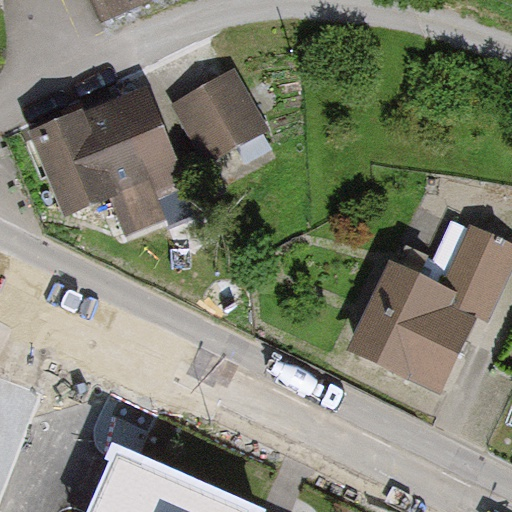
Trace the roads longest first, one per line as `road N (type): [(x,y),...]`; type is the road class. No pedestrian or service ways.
road 1 (tertiary): [(0,256),(511,509)]
road 2 (residential): [(0,111),(49,82),(209,20),(316,4),(427,19),(511,51)]
